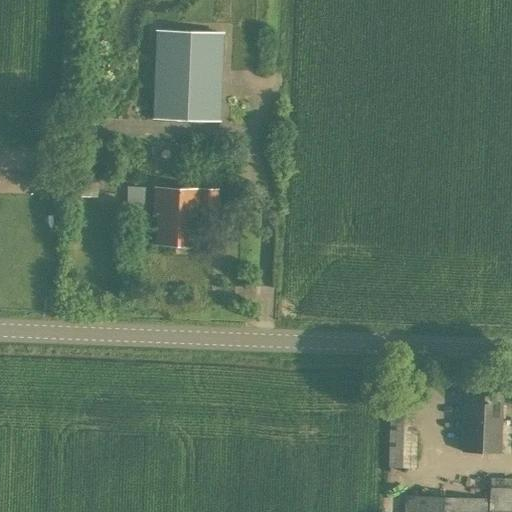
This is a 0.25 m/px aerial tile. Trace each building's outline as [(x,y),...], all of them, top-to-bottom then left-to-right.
[(154,31),(151,118),(218,120),(220,33),(154,31)] [(51,194),(97,196),(98,177),(90,177),(93,113),(67,112),(65,160),(52,160),(51,194)] [(154,188),(154,212),(153,244),(194,245),(195,215),(215,216),(216,189),(154,188)] [(461,451),(500,453),(502,385),(464,384),(461,451)] [(389,399),(388,467),(415,467),(416,429),(413,429),(414,400),(389,399)] [(487,511),(511,511),(511,478),(489,477),(487,511)] [(403,511),(485,511),(486,498),(404,495),(403,511)]
